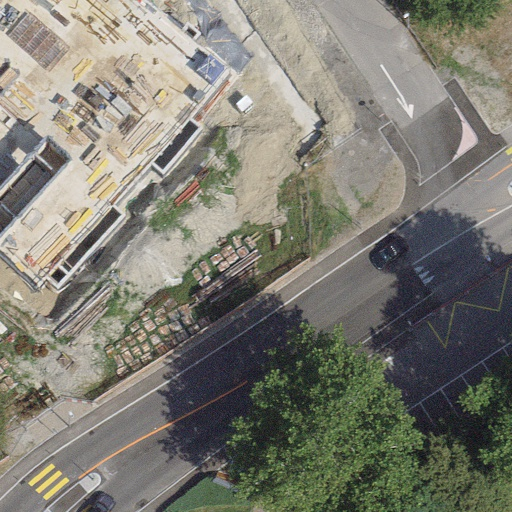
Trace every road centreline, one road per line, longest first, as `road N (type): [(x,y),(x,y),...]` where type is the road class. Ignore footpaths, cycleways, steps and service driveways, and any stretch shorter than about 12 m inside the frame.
road 1 (secondary): [(68,511),(504,218)]
road 2 (residential): [(355,0),(504,218)]
